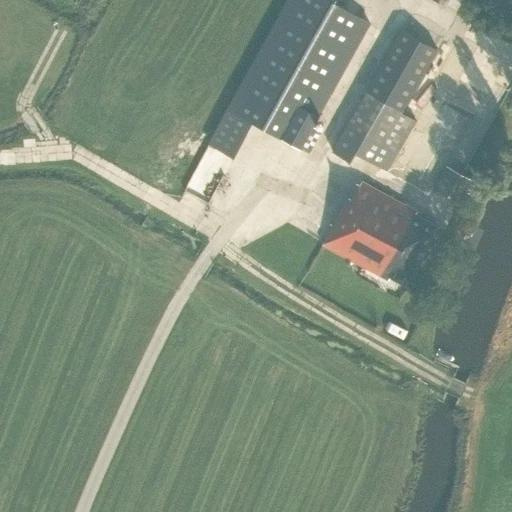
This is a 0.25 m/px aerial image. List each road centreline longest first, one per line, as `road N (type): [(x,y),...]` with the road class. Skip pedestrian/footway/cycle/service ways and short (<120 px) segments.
road 1 (track): [(216,244),(446,383),(511,413)]
road 2 (track): [(223,233),(72,153),(0,158)]
